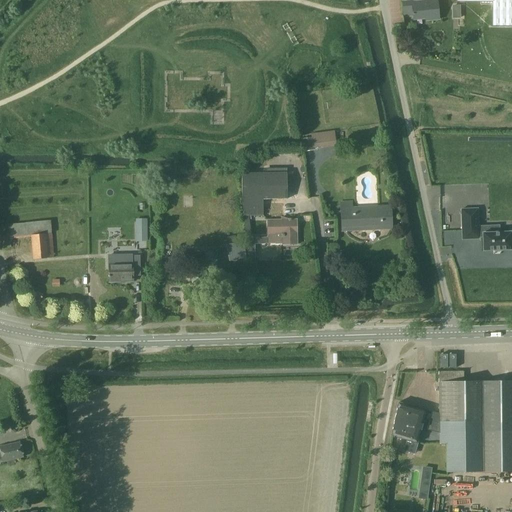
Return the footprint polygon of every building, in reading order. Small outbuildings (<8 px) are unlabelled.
[(439,20),(437,0),(412,2),(412,1),(402,2),(404,17),(413,16),(413,20),(429,18),(430,20),(439,20)] [(511,0),(455,0),(455,8),(492,8),(492,26),(511,26),(511,0)] [(333,134),(302,138),(304,151),(315,150),(314,147),(335,145),(333,134)] [(287,199),(287,173),(242,174),(242,200),(244,216),(262,215),(262,199),(287,199)] [(392,229),(391,206),(341,209),(342,228),(382,226),(382,229),(392,229)] [(478,233),(478,209),(461,209),(462,239),(479,239),(479,237),(483,237),(483,251),(511,250),(510,232),(504,233),(503,226),(494,226),(495,233),(478,233)] [(297,235),(296,219),(267,220),(268,241),(275,241),(275,243),(281,242),(281,235),(297,235)] [(54,258),(51,220),(8,225),(10,239),(31,237),(33,260),(54,258)] [(146,241),(146,225),(135,225),(135,241),(146,241)] [(242,242),(236,243),(226,245),(229,262),(245,259),(242,242)] [(191,272),(192,281),(192,284),(217,284),(217,272),(216,272),(216,251),(192,251),(192,272),(191,272)] [(140,276),(140,261),(132,261),(132,263),(109,264),(109,282),(133,282),(133,276),(140,276)] [(439,413),(432,412),(428,430),(440,433),(440,444),(446,444),(447,478),(459,478),(459,472),(511,471),(511,380),(463,381),(463,371),(438,372),(438,382),(442,382),(442,385),(439,385),(439,389),(435,389),(435,391),(439,391),(439,413)] [(414,454),(418,443),(417,443),(426,410),(398,402),(395,416),(394,422),(391,435),(406,440),(403,451),(414,454)] [(0,462),(24,457),(20,442),(0,446),(0,462)] [(409,498),(426,500),(431,468),(414,465),(409,498)]
